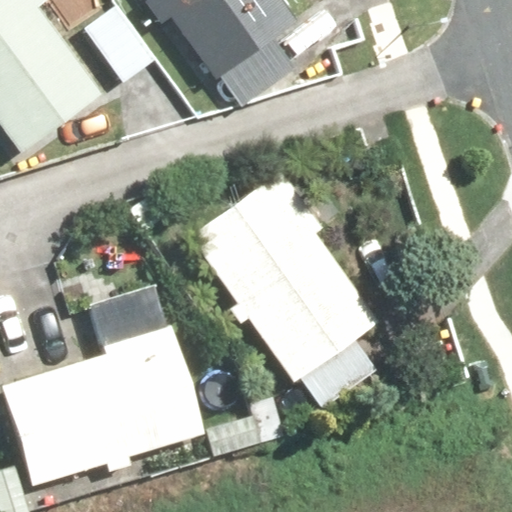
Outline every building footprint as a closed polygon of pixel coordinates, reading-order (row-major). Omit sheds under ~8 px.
[(31,0),(0,0),(0,156),(10,170),(105,104),(31,0)] [(270,0),(139,0),(207,95),(295,33),(270,0)] [(158,59),(112,2),(72,34),(118,91),(158,59)] [(275,172),(177,243),(303,414),(401,342),(275,172)] [(160,340),(0,388),(0,493),(3,503),(192,445),(160,340)]
